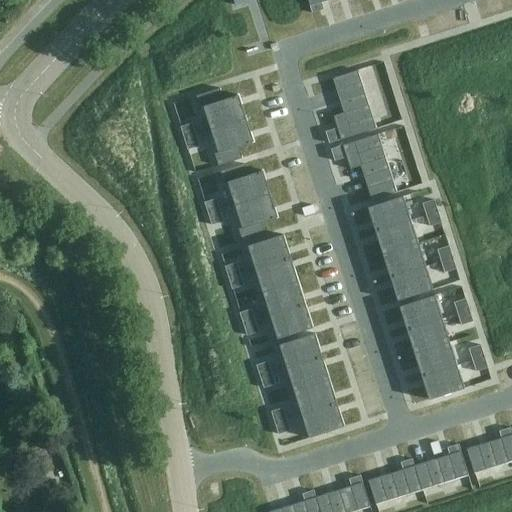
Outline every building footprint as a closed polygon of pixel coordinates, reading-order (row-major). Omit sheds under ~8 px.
[(322,3),(310,7),(313,14),(324,10),(322,3)] [(345,113),(334,117),(338,129),(342,140),(377,129),(358,71),(334,79),(345,113)] [(221,89),(197,97),(201,109),(204,108),(212,131),(247,119),(239,96),(224,101),(221,89)] [(247,119),(212,131),(219,153),(215,154),(219,167),(243,159),(239,148),(254,143),(247,119)] [(193,124),(181,128),(185,139),(196,135),(193,124)] [(338,129),(326,132),(330,144),(342,140),(338,129)] [(196,135),(185,139),(188,150),(200,147),(196,135)] [(379,135),(344,146),(348,158),(352,170),(363,167),(374,201),(398,193),(379,135)] [(344,146),(332,150),(336,162),(348,158),(344,146)] [(245,164),(221,172),(225,184),(229,183),(236,206),(271,195),(264,171),(248,176),(245,164)] [(271,195),(236,206),(243,228),(239,230),(243,242),(267,234),(263,223),(278,218),(271,195)] [(404,197),(369,208),(376,232),(411,221),(404,197)] [(217,199),(205,203),(209,214),(221,211),(217,199)] [(435,200),(423,204),(427,216),(438,212),(435,200)] [(221,211),(209,214),(212,226),(224,222),(221,211)] [(438,212),(427,216),(430,227),(442,223),(438,212)] [(411,221),(376,232),(384,255),(419,244),(411,221)] [(284,235),(249,247),(257,271),(292,259),(284,235)] [(419,244),(384,255),(391,279),(426,268),(419,244)] [(449,247),(438,250),(441,262),(453,258),(449,247)] [(453,258),(441,262),(445,273),(457,270),(453,258)] [(292,259),(257,271),(264,294),(299,282),(292,259)] [(237,263),(226,267),(229,278),(241,275),(237,263)] [(426,268),(391,279),(398,301),(434,290),(426,268)] [(241,275),(229,278),(233,290),(245,286),(241,275)] [(299,282),(264,294),(272,317),(307,305),(299,282)] [(435,296),(400,307),(407,330),(443,319),(435,296)] [(466,299),(454,303),(458,315),(470,311),(466,299)] [(307,305),(272,317),(279,340),(314,328),(307,305)] [(252,309),(240,313),(244,325),(256,321),(252,309)] [(470,311),(458,315),(462,326),(474,322),(470,311)] [(443,319),(407,330),(415,354),(450,342),(443,319)] [(256,321),(244,325),(248,336),(259,332),(256,321)] [(316,334),(280,345),(288,369),(323,358),(316,334)] [(450,342),(415,354),(422,377),(458,366),(450,342)] [(481,346),(469,349),(473,361),(485,357),(481,346)] [(485,357),(473,361),(476,372),(488,368),(485,357)] [(323,358),(288,369),(295,392),(330,381),(323,358)] [(269,362),(257,366),(261,377),(272,373),(269,362)] [(458,366),(422,377),(430,400),(465,389),(458,366)] [(272,373),(261,377),(264,389),(276,385),(272,373)] [(330,381),(295,392),(303,415),(338,404),(330,381)] [(338,404),(303,415),(310,439),(345,428),(338,404)] [(283,408),(272,412),(275,423),(287,420),(283,408)] [(287,420),(275,423),(279,435),(291,431),(287,420)] [(511,431),(511,428),(500,432),(502,439),(511,435),(511,431)] [(511,435),(502,439),(467,450),(475,474),(511,461),(511,435)] [(459,445),(448,449),(450,455),(461,452),(459,445)] [(450,455),(415,467),(422,490),(469,476),(461,452),(450,455)] [(413,460),(401,463),(403,470),(415,467),(413,460)] [(403,470),(369,481),(376,505),(422,490),(415,467),(403,470)] [(361,476),(349,480),(352,487),(363,483),(361,476)] [(352,487),(317,498),(321,511),(354,511),(371,507),(363,483),(352,487)] [(314,491),(303,495),(305,501),(317,498),(314,491)] [(305,501),(271,511),(321,511),(317,498),(305,501)]
